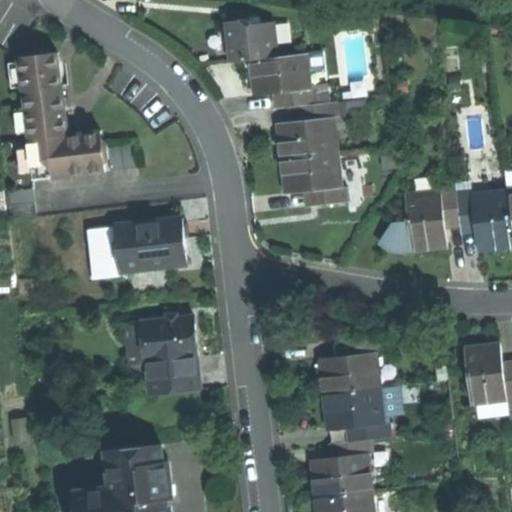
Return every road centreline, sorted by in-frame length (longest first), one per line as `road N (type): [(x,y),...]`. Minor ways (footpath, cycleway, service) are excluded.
road 1 (residential): [(55,0),(136,51),(197,106),(225,176),(237,271)]
road 2 (residential): [(237,271),(454,303),(511,299)]
road 3 (residential): [(237,271),(267,511)]
